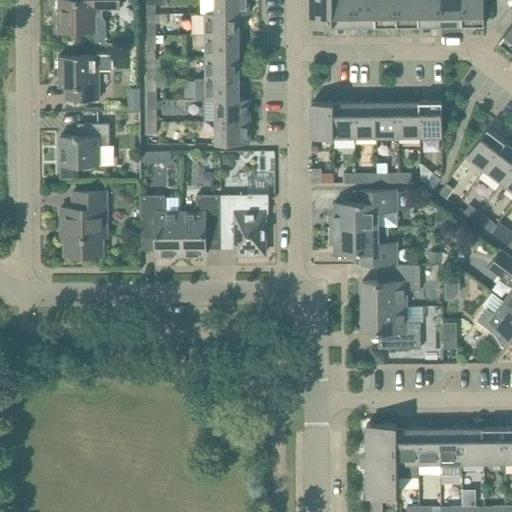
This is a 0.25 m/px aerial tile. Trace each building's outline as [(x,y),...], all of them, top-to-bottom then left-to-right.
[(59,0),(59,32),(79,32),(95,32),(95,16),(102,16),(102,9),(120,9),(119,0),(59,0)] [(146,0),(147,5),(147,14),(155,14),(155,5),(169,6),(168,0),(146,0)] [(215,0),(215,13),(239,13),(239,14),(249,14),(248,0),(215,0)] [(332,26),(332,0),(310,0),(311,27),(332,26)] [(332,0),(332,26),(354,26),(353,0),(332,0)] [(353,0),(354,26),(376,26),(375,0),(353,0)] [(397,0),(375,0),(376,26),(398,26),(397,0)] [(419,0),(397,0),(398,26),(419,26),(419,0)] [(440,0),(419,0),(419,26),(441,26),(440,0)] [(440,0),(441,26),(463,25),(462,0),(440,0)] [(484,0),(462,0),(463,25),(485,25),(484,0)] [(205,13),(205,35),(239,35),(239,14),(239,13),(215,13),(205,13)] [(147,14),(147,35),(155,35),(155,14),(147,14)] [(503,37),(499,41),(511,51),(511,24),(511,26),(505,34),(503,37)] [(147,35),(147,57),(156,57),(155,35),(147,35)] [(205,35),(205,57),(239,56),(239,35),(205,35)] [(59,56),(60,87),(67,87),(67,100),(99,100),(99,70),(113,70),(112,55),(59,56)] [(205,57),(206,78),(239,78),(239,56),(205,57)] [(147,57),(147,79),(161,79),(161,58),(156,58),(156,57),(147,57)] [(206,101),(216,101),(216,100),(239,100),(239,99),(239,78),(206,78),(195,79),(196,100),(206,100),(206,101)] [(147,79),(148,100),(156,100),(156,87),(167,87),(167,79),(161,79),(147,79)] [(206,101),(205,101),(205,122),(216,122),(250,121),(249,99),(239,99),(239,100),(216,100),(216,101),(206,101)] [(148,100),(148,122),(156,122),(156,109),(163,107),(163,100),(156,100),(148,100)] [(333,137),(333,102),(311,103),(312,137),(333,137)] [(355,102),(333,102),(333,137),(334,137),(334,136),(355,136),(355,102)] [(377,102),(355,102),(355,136),(377,136),(377,102)] [(398,102),(377,102),(377,136),(399,136),(398,102)] [(420,102),(398,102),(399,136),(421,136),(420,102)] [(442,102),(420,102),(421,136),(442,136),(442,102)] [(250,121),(216,122),(216,144),(250,143),(250,121)] [(156,122),(148,122),(148,134),(156,134),(156,122)] [(60,136),(60,166),(99,165),(99,145),(110,145),(110,123),(86,123),(86,135),(60,136)] [(467,155),(485,169),(505,141),(488,128),(467,155)] [(486,169),(502,182),(511,168),(511,146),(505,141),(485,169),(486,169)] [(324,167),(324,156),(313,157),(313,167),(324,167)] [(312,168),(312,183),(321,183),(321,168),(312,168)] [(511,168),(502,182),(511,189),(511,168)] [(356,183),(355,173),(343,174),(343,183),(356,183)] [(368,173),(355,173),(356,183),(368,183),(368,173)] [(399,182),(399,173),(386,173),(386,182),(399,182)] [(411,173),(399,173),(399,182),(411,182),(411,173)] [(426,183),(433,189),(441,179),(434,173),(426,183)] [(439,193),(446,199),(455,187),(448,181),(439,193)] [(334,211),(330,211),(330,227),(378,227),(378,226),(397,226),(397,211),(397,190),(381,190),(361,190),(361,202),(334,202),(334,211)] [(67,231),(67,255),(101,255),(101,213),(107,213),(107,191),(74,192),(75,208),(61,208),(61,231),(67,231)] [(268,194),(221,195),(221,225),(236,225),(236,254),(265,253),(265,214),(269,214),(268,194)] [(181,254),(181,213),(165,213),(165,195),(141,195),(141,226),(156,226),(156,254),(181,254)] [(197,213),(181,213),(181,254),(206,254),(206,225),(221,225),(221,195),(196,195),(197,213)] [(464,212),(474,220),(479,212),(469,205),(464,212)] [(479,212),(474,220),(484,227),(489,220),(479,212)] [(443,213),(436,213),(436,226),(460,226),(452,219),(443,213)] [(378,227),(330,227),(330,244),(334,244),(335,253),(362,252),(362,264),(397,264),(397,243),(379,243),(378,227)] [(498,238),(508,246),(511,240),(511,236),(504,231),(498,238)] [(454,248),(455,262),(465,262),(464,248),(454,248)] [(511,287),(511,292),(505,302),(511,307),(511,257),(502,249),(487,268),(511,287)] [(362,281),(362,307),(407,306),(407,290),(420,290),(420,265),(389,265),(389,281),(362,281)] [(460,279),(445,279),(446,299),(454,299),(460,293),(460,279)] [(511,307),(505,302),(495,315),(487,309),(478,321),(494,334),(502,346),(503,347),(510,338),(511,338),(511,307)] [(407,306),(362,307),(362,332),(390,332),(390,348),(421,348),(420,322),(407,322),(407,306)] [(174,356),(175,366),(185,366),(185,356),(174,356)] [(21,511),(244,511),(243,482),(176,484),(175,407),(74,409),(74,400),(29,400),(31,487),(21,487),(21,511)] [(397,429),(397,424),(366,424),(367,455),(362,456),(362,466),(367,466),(367,497),(373,497),(373,511),(393,511),(393,509),(383,509),(383,497),(398,497),(398,477),(398,463),(397,463),(397,429)] [(440,429),(440,465),(441,474),(461,474),(461,465),(462,465),(461,428),(440,429)] [(483,428),(461,428),(462,465),(483,465),(483,428)] [(505,428),(483,428),(483,465),(505,464),(505,428)] [(418,429),(397,429),(397,463),(398,463),(398,477),(419,476),(419,465),(418,429)] [(440,429),(418,429),(419,465),(440,465),(440,429)]
